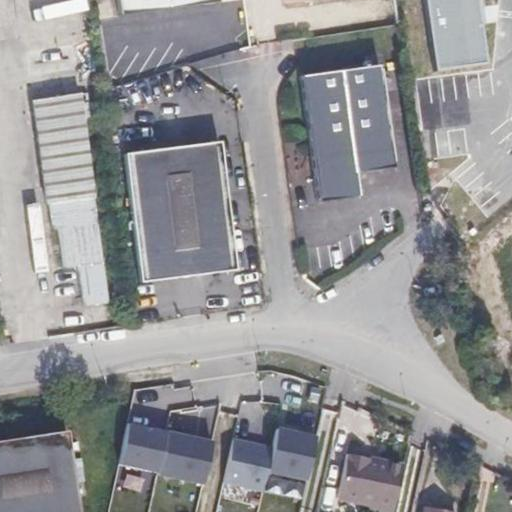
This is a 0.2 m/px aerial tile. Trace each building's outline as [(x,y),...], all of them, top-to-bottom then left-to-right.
[(117,0),(120,14),(219,0),(117,0)] [(425,0),(436,73),(484,66),(474,0),(425,0)] [(322,200),(364,193),(360,168),(398,163),(384,65),(381,61),(379,51),(369,52),(370,63),(304,72),(322,200)] [(107,300),(78,94),(28,102),(42,204),(48,203),(51,228),(56,227),(62,267),(76,264),(82,304),(107,300)] [(218,137),(125,150),(142,278),(236,266),(218,137)] [(511,340),(501,347),(509,360),(511,358),(511,340)] [(167,432),(128,422),(118,463),(158,472),(167,432)] [(317,434),(279,427),(272,469),(310,476),(317,434)] [(215,442),(170,431),(159,473),(205,484),(215,442)] [(0,511),(74,511),(63,437),(0,445),(0,511)] [(273,447),(233,439),(224,482),(265,490),(273,447)] [(445,446),(429,439),(419,485),(437,486),(445,446)] [(396,511),(405,470),(381,465),(351,459),(343,498),(373,504),(371,511),(396,511)] [(304,482),(270,476),(267,490),(302,497),(304,482)]
